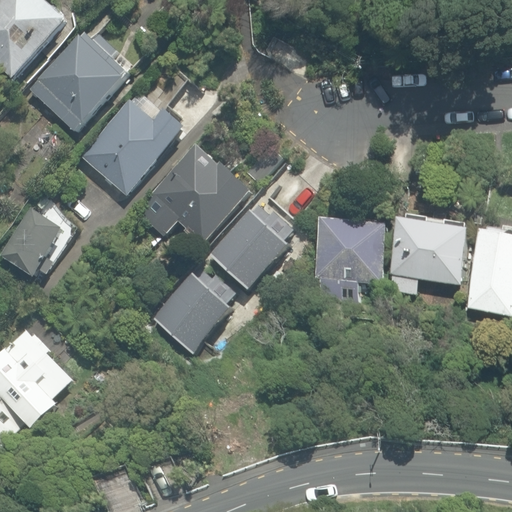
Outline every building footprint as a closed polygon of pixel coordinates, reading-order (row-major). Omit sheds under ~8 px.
[(71,16),(51,0),(0,0),(0,62),(20,79),(71,16)] [(129,66),(85,26),(27,88),(71,128),(129,66)] [(147,118),(118,96),(63,153),(123,202),(189,128),(161,104),(147,118)] [(251,194),(191,139),(123,212),(154,241),(168,227),(196,252),(251,194)] [(65,225),(30,207),(0,259),(0,262),(35,281),(65,225)] [(254,218),(251,215),(211,259),(249,294),(291,249),(286,244),(296,233),(276,214),(272,218),(262,209),(254,218)] [(469,229),(399,218),(385,292),(414,299),(416,282),(462,289),(469,229)] [(380,225),(310,219),(304,298),(348,302),(349,283),(375,285),(380,225)] [(511,236),(482,230),(466,311),(511,320),(511,236)] [(193,356),(233,311),(228,307),(238,296),(217,278),(214,281),(203,271),(195,280),(193,279),(155,322),(193,356)] [(71,381),(23,332),(0,352),(0,442),(22,421),(29,430),(59,405),(54,399),(71,381)]
